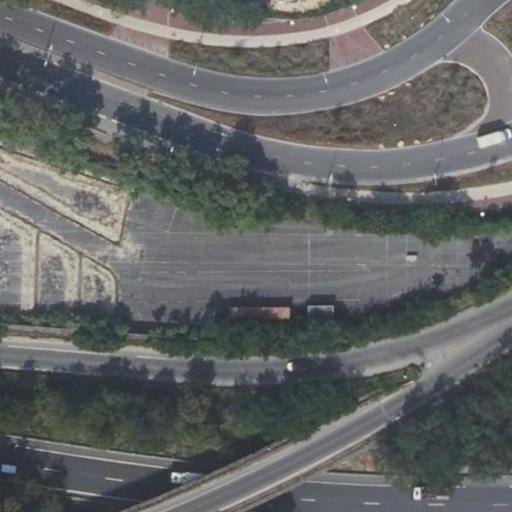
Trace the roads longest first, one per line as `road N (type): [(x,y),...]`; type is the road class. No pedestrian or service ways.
road 1 (motorway): [(511,324),(321,371),(0,368)]
road 2 (motorway): [(511,511),(352,510),(0,468)]
road 3 (secondary): [(0,60),(292,162),(427,161),(489,148)]
road 4 (secondary): [(442,36),(402,65),(337,90),(232,94),(179,83),(0,17)]
road 5 (motorway): [(511,329),(422,393),(179,511)]
road 6 (secondary): [(489,148),(505,114),(504,77),(474,47),(442,36)]
